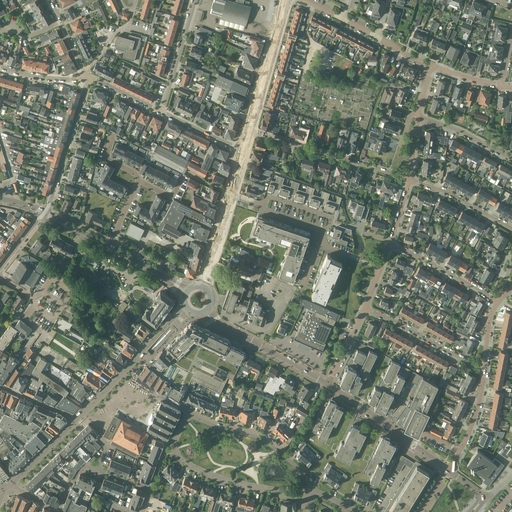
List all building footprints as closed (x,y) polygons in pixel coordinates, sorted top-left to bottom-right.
[(251,6),(249,6),(235,2),(227,0),(213,0),(210,13),(221,16),(220,18),(220,21),(219,24),(244,30),(244,28),(245,25),(246,25),(251,6)] [(373,6),(382,9),(384,2),(377,0),(375,0),(374,4),(370,2),(370,5),(373,6)] [(454,0),(453,4),(458,6),(457,9),(461,11),(464,3),(461,2),(462,0),(454,0)] [(34,13),(43,8),(41,6),(45,4),(44,1),(40,3),(31,8),(34,13)] [(474,16),(479,4),(473,2),(471,6),(466,4),(463,12),(468,15),(469,14),(474,16)] [(67,8),(64,10),(67,15),(74,12),(72,9),(78,6),(77,3),(71,7),(68,8),(67,8)] [(114,11),(115,11),(119,9),(119,8),(116,3),(111,5),(114,11)] [(259,19),(270,23),(275,7),(263,4),(259,19)] [(487,8),(479,4),(474,16),(481,18),(480,20),(485,22),(485,24),(488,25),(491,11),(486,9),(487,8)] [(395,9),(391,8),(389,15),(397,18),(399,11),(402,11),(403,8),(396,5),(395,9)] [(380,16),(382,9),(373,6),(370,18),(377,20),(378,16),(380,16)] [(38,17),(48,12),(49,11),(48,9),(44,11),(43,8),(34,13),(37,18),(35,18),(37,21),(39,20),(39,19),(38,17)] [(152,17),(147,16),(148,11),(142,9),(140,17),(143,18),(143,22),(150,24),(152,17)] [(41,22),(51,17),(48,12),(38,17),(39,19),(41,22)] [(74,12),(67,15),(69,20),(76,16),(79,14),(78,12),(75,14),(74,12)] [(394,30),(397,18),(389,15),(386,22),(388,23),(387,28),(394,30)] [(73,28),(81,24),(80,23),(87,20),(86,16),(71,23),(73,28)] [(51,17),(41,22),(43,25),(42,26),(42,25),(39,26),(41,28),(53,22),(51,17)] [(170,24),(177,26),(178,20),(169,18),(168,20),(171,21),(170,24)] [(318,27),(321,20),(317,18),(313,26),(315,27),(316,25),(318,27)] [(299,25),(300,22),(293,20),(291,24),(298,26),(304,28),(304,26),(301,25),(301,26),(299,25)] [(495,32),(505,35),(507,28),(505,28),(506,24),(496,22),(496,21),(493,20),(492,23),(494,23),(493,28),(496,28),(495,32)] [(81,24),(73,28),(75,33),(81,30),(83,33),(87,31),(86,28),(92,26),(90,21),(84,24),(84,25),(81,26),(81,24)] [(327,31),(330,25),(325,22),(321,30),(323,31),(324,30),(327,31)] [(472,25),(463,22),(460,29),(469,32),(472,25)] [(336,36),(339,29),(335,27),(331,35),(333,36),(333,35),(336,36)] [(450,38),(453,31),(454,28),(451,27),(450,29),(449,28),(446,37),(450,38)] [(417,41),(422,30),(417,28),(414,31),(411,39),(417,41)] [(336,36),(333,40),(336,41),(337,39),(339,40),(340,38),(343,32),(339,29),(336,36)] [(58,34),(56,30),(48,34),(47,33),(42,35),(43,39),(49,36),(50,38),(58,34)] [(422,30),(417,41),(423,44),(428,33),(422,30)] [(77,41),(84,38),(83,36),(85,35),(86,34),(85,32),(81,34),(75,37),(77,41)] [(504,41),(505,35),(495,32),(494,37),(491,36),(490,41),(499,43),(499,40),(504,41)] [(50,38),(44,41),(42,42),(43,44),(48,42),(49,44),(52,42),(60,38),(58,34),(50,38)] [(140,39),(141,38),(129,34),(128,39),(125,38),(126,37),(119,35),(118,39),(116,38),(115,43),(116,44),(116,45),(125,48),(122,58),(134,61),(138,48),(139,48),(141,42),(140,41),(140,39)] [(201,43),(204,36),(200,35),(196,34),(193,42),(201,45),(201,43)] [(349,42),(352,36),(348,34),(344,42),(346,43),(347,41),(349,42)] [(173,37),(166,35),(164,35),(163,37),(166,38),(164,42),(171,45),(173,37)] [(250,46),(260,51),(263,44),(260,43),(261,39),(250,36),(249,40),(252,41),(250,46)] [(435,49),(440,38),(437,37),(436,40),(433,39),(429,46),(435,49)] [(352,46),(351,49),(350,52),(352,53),(356,46),(358,47),(361,41),(356,38),(353,44),(352,46)] [(440,38),(435,49),(441,51),(445,44),(441,42),(443,39),(440,38)] [(59,53),(67,50),(63,40),(55,44),(59,53)] [(81,49),(87,46),(86,45),(89,43),(90,42),(89,41),(85,42),(79,45),(81,49)] [(502,44),(499,43),(490,41),(489,41),(488,44),(490,44),(489,47),(492,47),(491,51),(501,54),(503,47),(501,47),(502,44)] [(367,51),(370,45),(365,43),(361,51),(363,52),(364,50),(367,51)] [(456,60),(460,51),(461,52),(464,44),(462,43),(459,49),(450,45),(446,55),(456,60)] [(258,56),(260,51),(250,46),(248,45),(247,49),(244,48),(243,51),(250,54),(251,53),(258,56)] [(195,58),(199,59),(201,52),(202,51),(192,47),(189,55),(196,57),(195,58)] [(161,54),(168,56),(169,50),(163,48),(161,54)] [(284,48),(283,53),(290,55),(290,56),(292,57),(292,55),(290,55),(291,50),(284,48)] [(84,58),(91,54),(90,53),(93,51),(94,50),(93,49),(89,50),(83,53),(84,57),(84,58)] [(464,51),(460,61),(469,65),(469,63),(472,64),(472,63),(475,65),(480,55),(466,49),(465,52),(464,51)] [(250,54),(243,51),(242,50),(241,54),(244,55),(243,60),(246,61),(245,65),(254,68),(257,59),(251,57),(252,54),(250,54)] [(500,60),(501,54),(491,51),(490,56),(487,55),(487,58),(486,60),(495,62),(495,59),(500,60)] [(71,59),(68,52),(65,54),(64,52),(59,55),(57,56),(58,59),(62,58),(64,62),(71,59)] [(371,54),(369,53),(368,55),(368,62),(376,62),(376,56),(372,56),(372,52),(371,54)] [(16,58),(18,54),(15,53),(14,57),(10,56),(8,62),(14,64),(16,58)] [(386,55),(385,54),(383,58),(381,57),(380,60),(382,61),(381,63),(385,65),(383,70),(387,73),(391,65),(388,63),(389,62),(389,61),(391,57),(389,56),(388,55),(386,55)] [(28,69),(30,59),(24,58),(22,67),(28,69)] [(35,70),(37,61),(30,59),(28,69),(35,70)] [(287,63),(288,61),(281,59),(280,63),(287,65),(286,67),(295,70),(296,67),(291,66),(291,64),(287,63)] [(96,71),(95,73),(100,75),(107,62),(101,60),(99,65),(96,64),(93,70),(96,71)] [(495,62),(486,60),(484,60),(483,62),(486,63),(485,65),(488,66),(487,70),(497,73),(498,66),(494,65),(495,62)] [(41,71),(43,62),(37,61),(35,70),(41,71)] [(68,74),(74,71),(76,71),(76,69),(73,61),(64,65),(60,67),(57,67),(57,73),(60,73),(60,72),(63,72),(64,71),(66,74),(68,73),(68,74)] [(193,72),(201,74),(207,76),(208,75),(202,73),(203,71),(198,69),(199,65),(195,64),(188,61),(185,67),(194,70),(193,72)] [(43,62),(41,71),(48,72),(49,63),(43,62)] [(105,78),(109,70),(105,68),(108,63),(107,62),(100,75),(105,78)] [(405,66),(405,64),(402,63),(400,70),(403,71),(404,69),(407,70),(405,74),(409,75),(408,78),(411,80),(412,80),(413,77),(414,77),(414,76),(415,73),(416,70),(408,67),(405,66)] [(162,74),(164,67),(158,65),(155,72),(160,73),(162,74)] [(394,75),(398,68),(393,65),(392,66),(389,72),(389,73),(391,74),(394,75)] [(233,79),(249,86),(253,75),(237,69),(233,78),(233,79)] [(284,74),(285,71),(278,69),(277,73),(284,75),(283,78),(286,79),(287,78),(292,80),(292,78),(287,76),(288,75),(284,74)] [(109,70),(105,78),(110,80),(114,72),(109,70)] [(182,78),(188,80),(190,81),(192,73),(186,71),(185,73),(183,73),(182,78)] [(233,79),(233,78),(220,72),(216,80),(212,77),(211,78),(209,83),(228,91),(229,88),(233,79)] [(117,86),(120,79),(115,76),(112,84),(117,86)] [(190,81),(188,80),(182,78),(180,84),(184,86),(184,87),(188,89),(190,81)] [(282,81),(282,80),(275,78),(274,82),(281,85),(280,88),(284,89),(284,88),(289,89),(290,87),(285,86),(285,84),(282,83),(282,81)] [(122,89),(125,81),(120,79),(117,86),(122,89)] [(246,96),(249,86),(233,79),(229,88),(246,96)] [(15,89),(17,82),(11,80),(9,87),(15,89)] [(437,86),(443,89),(445,83),(439,80),(439,81),(438,80),(437,84),(438,84),(437,86)] [(126,91),(130,83),(125,81),(122,89),(126,91)] [(17,82),(15,89),(14,92),(17,93),(18,90),(21,91),(23,84),(17,82)] [(131,93),(135,86),(130,83),(126,91),(131,93)] [(29,94),(30,92),(37,93),(38,86),(31,85),(30,88),(27,87),(26,94),(29,94)] [(37,93),(44,94),(43,98),(46,98),(48,90),(44,90),(45,87),(38,86),(37,93)] [(69,96),(78,99),(80,93),(71,90),(71,92),(69,91),(70,88),(63,86),(61,93),(69,96)] [(136,96),(139,88),(135,86),(131,93),(136,96)] [(435,92),(438,94),(441,95),(443,89),(437,86),(435,92)] [(461,94),(463,88),(455,86),(453,91),(452,96),(456,97),(457,92),(461,94)] [(397,92),(389,89),(386,88),(385,87),(379,103),(392,107),(395,97),(396,98),(397,95),(398,92),(397,92)] [(140,98),(144,90),(139,88),(136,96),(140,98)] [(279,90),(272,88),(271,93),(278,95),(286,98),(286,97),(282,96),(283,94),(279,93),(279,90)] [(93,93),(107,98),(109,94),(95,89),(94,90),(93,93)] [(397,95),(406,98),(408,92),(400,89),(398,92),(397,95)] [(145,100),(149,93),(144,90),(140,98),(145,100)] [(471,106),(473,99),(472,99),(474,92),(468,90),(465,98),(469,99),(467,104),(471,106)] [(488,105),(490,94),(481,91),(478,102),(488,105)] [(93,93),(91,100),(104,104),(105,104),(107,100),(109,101),(110,99),(107,98),(93,93)] [(149,93),(145,100),(150,103),(153,95),(149,93)] [(227,95),(224,101),(227,103),(226,106),(239,112),(245,98),(232,93),(230,96),(227,95)] [(403,104),(406,98),(397,95),(396,98),(395,101),(403,104)] [(508,111),(509,101),(506,100),(506,96),(498,95),(498,105),(504,106),(503,111),(508,111)] [(69,96),(67,101),(77,104),(78,99),(69,96)] [(180,111),(185,100),(184,103),(181,102),(182,99),(178,96),(175,103),(177,104),(175,109),(180,111)] [(270,98),(267,106),(275,108),(277,109),(278,107),(275,106),(277,100),(276,100),(270,98)] [(433,99),(432,102),(433,102),(432,105),(438,107),(442,108),(443,105),(439,104),(440,101),(436,99),(434,99),(433,99)] [(115,101),(112,106),(115,108),(117,109),(113,117),(115,118),(119,110),(123,102),(119,100),(117,102),(115,101)] [(185,113),(189,106),(186,104),(187,101),(185,100),(180,111),(185,113)] [(75,109),(77,104),(67,101),(66,104),(65,103),(64,106),(68,107),(75,109)] [(119,110),(115,118),(118,119),(120,115),(122,116),(124,112),(128,104),(123,102),(119,110)] [(189,106),(185,113),(190,116),(192,111),(195,113),(198,106),(193,104),(190,103),(189,106)] [(202,103),(196,115),(199,116),(197,120),(203,122),(207,113),(202,111),(205,105),(202,103)] [(108,117),(112,107),(107,105),(103,116),(108,117)] [(130,116),(134,108),(129,105),(125,113),(124,116),(129,119),(130,116)] [(436,113),(438,107),(432,105),(430,111),(436,113)] [(134,108),(130,116),(133,117),(126,130),(129,131),(135,118),(139,110),(134,108)] [(398,120),(401,112),(392,109),(389,108),(388,111),(391,112),(389,116),(398,120)] [(207,113),(203,122),(208,125),(210,121),(213,122),(218,111),(215,110),(212,115),(207,113)] [(57,112),(56,115),(63,117),(65,118),(72,120),(74,115),(64,112),(61,111),(60,113),(57,112)] [(264,118),(273,121),(274,116),(278,117),(279,115),(286,117),(287,114),(276,111),(275,115),(274,115),(275,114),(266,111),(264,118)] [(137,120),(135,124),(137,125),(135,129),(138,131),(142,122),(146,114),(141,112),(137,120)] [(99,124),(100,119),(97,118),(98,117),(88,113),(86,120),(96,123),(99,124)] [(374,116),(378,117),(377,118),(382,120),(381,122),(384,123),(385,121),(388,122),(389,118),(379,114),(375,113),(374,116)] [(135,137),(134,139),(136,140),(137,138),(138,138),(145,123),(147,124),(151,117),(146,114),(142,122),(138,131),(135,137)] [(296,138),(299,129),(295,127),(297,124),(294,123),(296,118),(294,118),(295,115),(291,114),(289,118),(291,118),(289,126),(291,126),(288,135),(296,138)] [(486,122),(488,117),(476,114),(474,119),(486,122)] [(228,115),(226,121),(230,122),(237,124),(239,118),(231,116),(228,115)] [(57,118),(56,121),(60,122),(61,122),(64,123),(70,125),(72,120),(65,118),(63,117),(62,120),(57,118)] [(154,127),(158,119),(153,117),(147,130),(149,131),(152,126),(154,127)] [(271,125),(273,121),(264,118),(261,128),(270,130),(272,131),(271,133),(277,135),(279,128),(271,125)] [(158,119),(154,127),(155,127),(153,130),(155,131),(154,133),(157,135),(159,130),(163,122),(158,119)] [(168,132),(173,123),(168,121),(165,128),(166,129),(164,135),(166,136),(168,132)] [(56,124),(56,126),(59,128),(62,128),(69,130),(69,129),(70,125),(64,123),(61,122),(60,122),(59,125),(56,124)] [(235,130),(237,124),(230,122),(228,128),(235,130)] [(173,134),(177,126),(173,123),(168,132),(173,134)] [(395,126),(384,123),(383,127),(382,128),(381,127),(380,130),(375,128),(374,131),(384,135),(386,130),(394,132),(395,126)] [(330,144),(332,135),(325,133),(324,132),(326,125),(322,124),(318,136),(324,138),(323,141),(330,144)] [(84,125),(82,131),(89,133),(89,134),(90,134),(94,135),(95,131),(97,131),(97,130),(98,130),(99,131),(101,132),(102,131),(105,132),(106,130),(102,128),(99,127),(98,127),(98,129),(92,127),(84,125)] [(219,135),(221,130),(216,128),(217,127),(214,125),(211,131),(219,135)] [(173,134),(172,135),(177,137),(178,135),(182,128),(177,126),(173,134)] [(302,130),(299,129),(296,138),(303,140),(306,132),(308,132),(310,127),(305,126),(305,128),(303,128),(302,130)] [(118,127),(115,134),(120,137),(124,129),(118,127)] [(59,130),(58,133),(60,134),(67,136),(69,130),(62,128),(59,128),(59,130)] [(182,141),(187,131),(182,128),(178,135),(179,135),(178,137),(181,139),(180,140),(182,141)] [(232,139),(235,132),(228,129),(226,132),(224,132),(222,136),(232,139)] [(348,145),(352,131),(347,130),(344,139),(339,137),(336,146),(344,148),(345,144),(348,145)] [(50,131),(48,136),(55,138),(59,139),(65,141),(67,136),(60,134),(58,133),(53,132),(50,131)] [(188,140),(192,133),(187,131),(182,141),(187,143),(188,140)] [(426,131),(425,138),(433,139),(440,140),(439,143),(443,144),(443,137),(440,136),(440,137),(434,136),(434,132),(433,132),(430,132),(426,131)] [(80,136),(80,138),(83,139),(83,140),(87,141),(87,142),(90,143),(91,140),(93,136),(89,135),(81,133),(81,134),(80,136)] [(54,144),(55,138),(43,134),(41,140),(44,141),(54,144)] [(196,135),(193,142),(199,145),(200,142),(199,142),(201,137),(196,135)] [(209,141),(201,137),(199,142),(200,142),(199,145),(206,148),(209,141)] [(55,138),(54,144),(57,145),(64,147),(65,141),(59,139),(55,138)] [(384,154),(386,149),(384,149),(386,142),(377,139),(374,147),(375,148),(374,151),(382,154),(382,153),(384,154)] [(270,147),(271,143),(266,142),(258,140),(255,147),(264,150),(265,145),(270,147)] [(455,149),(458,142),(453,140),(449,146),(455,149)] [(44,141),(43,143),(49,145),(48,148),(55,150),(62,152),(64,147),(57,145),(54,144),(44,141)] [(97,153),(99,148),(82,142),(80,148),(97,153)] [(114,147),(112,152),(116,155),(121,146),(122,145),(117,142),(116,144),(115,144),(114,147)] [(356,152),(358,144),(355,143),(352,142),(349,150),(356,152)] [(460,152),(464,145),(458,142),(455,149),(460,152)] [(15,152),(18,144),(14,143),(13,146),(8,144),(7,148),(15,152)] [(184,158),(180,156),(157,144),(152,152),(151,154),(150,156),(184,174),(187,167),(204,176),(207,170),(201,167),(191,162),(184,158)] [(203,163),(201,167),(207,170),(209,165),(210,162),(211,159),(213,155),(214,154),(216,151),(218,147),(211,144),(208,151),(207,151),(203,163)] [(434,146),(432,146),(424,145),(423,157),(440,159),(440,154),(433,153),(434,146)] [(466,155),(469,148),(464,145),(460,152),(466,155)] [(121,146),(116,155),(121,157),(126,149),(126,148),(121,146)] [(62,152),(55,150),(48,148),(47,151),(50,152),(50,154),(60,158),(62,152)] [(466,155),(465,158),(466,158),(467,159),(468,156),(471,158),(475,151),(469,148),(466,155)] [(88,156),(89,153),(85,152),(77,149),(75,155),(83,157),(84,155),(88,156)] [(126,149),(121,157),(126,159),(130,151),(126,149)] [(214,154),(213,155),(225,160),(228,152),(220,149),(219,152),(216,151),(214,154)] [(130,151),(126,159),(130,161),(135,153),(130,151)] [(264,152),(264,154),(254,151),(252,160),(256,161),(256,162),(261,164),(263,156),(278,160),(279,158),(279,156),(264,152)] [(475,151),(471,158),(478,161),(481,154),(475,151)] [(60,158),(50,154),(44,152),(43,155),(49,157),(48,159),(59,163),(60,158)] [(135,153),(130,161),(135,164),(139,156),(135,153)] [(139,156),(135,164),(140,166),(140,165),(142,162),(144,158),(139,156)] [(72,162),(84,166),(85,166),(86,163),(81,162),(82,159),(74,157),(72,162)] [(193,157),(191,162),(201,167),(203,163),(199,161),(200,160),(198,159),(193,157)] [(488,165),(491,160),(486,157),(483,163),(485,164),(484,167),(485,167),(483,171),(484,171),(482,175),(478,173),(477,174),(482,177),(485,172),(488,165)] [(300,166),(311,169),(310,171),(309,171),(308,173),(309,174),(308,180),(311,181),(315,165),(313,165),(314,161),(303,158),(300,166)] [(434,162),(444,163),(445,160),(430,158),(430,161),(423,160),(422,167),(431,168),(432,164),(433,164),(434,162)] [(57,168),(59,163),(48,159),(46,165),(57,168)] [(213,163),(214,161),(211,159),(210,162),(209,165),(218,169),(218,171),(227,176),(229,171),(220,167),(220,166),(213,163)] [(488,165),(485,172),(487,173),(488,169),(489,169),(490,167),(492,168),(493,168),(495,166),(496,163),(491,160),(488,165)] [(220,166),(220,167),(229,171),(231,165),(222,161),(221,163),(220,166)] [(326,173),(327,173),(328,172),(330,164),(319,161),(317,169),(324,171),(322,176),(325,177),(326,173)] [(142,166),(139,171),(144,174),(145,173),(149,165),(144,162),(144,163),(142,162),(140,165),(142,166)] [(106,163),(103,168),(112,172),(114,167),(106,163)] [(55,173),(57,168),(46,165),(45,170),(55,173)] [(149,165),(145,173),(148,175),(153,167),(149,165)] [(501,165),(497,173),(500,175),(497,179),(499,180),(501,177),(503,174),(506,168),(501,165)] [(339,183),(341,177),(344,168),(340,167),(337,166),(336,166),(335,170),(334,175),(337,176),(336,182),(339,183)] [(71,167),(69,172),(78,175),(81,176),(83,177),(83,174),(82,173),(78,172),(79,170),(71,167)] [(101,167),(99,171),(101,172),(109,176),(109,177),(112,172),(103,168),(101,167)] [(153,167),(148,175),(152,178),(153,177),(157,169),(153,167)] [(422,167),(422,174),(426,175),(426,176),(434,177),(434,173),(433,173),(433,172),(431,172),(431,168),(422,167)] [(350,170),(346,169),(344,168),(341,177),(339,183),(342,184),(344,178),(347,179),(350,170)] [(501,177),(504,179),(503,182),(502,183),(504,184),(505,183),(511,171),(506,168),(503,174),(501,177)] [(38,169),(37,171),(48,174),(47,177),(54,179),(55,173),(45,170),(44,171),(38,169)] [(157,169),(153,177),(157,179),(161,171),(157,169)] [(251,171),(249,178),(261,182),(263,176),(269,178),(271,173),(272,173),(273,171),(272,170),(265,169),(264,173),(257,172),(257,173),(251,171)] [(161,171),(157,179),(161,181),(165,173),(161,171)] [(69,172),(67,178),(70,178),(69,181),(75,183),(76,180),(77,178),(80,179),(81,176),(78,175),(69,172)] [(99,177),(95,178),(97,182),(108,178),(109,176),(101,172),(99,177)] [(357,172),(355,178),(352,177),(349,185),(356,187),(357,184),(364,186),(365,179),(363,179),(364,174),(360,173),(357,172)] [(165,173),(161,181),(164,183),(168,176),(169,175),(165,173)] [(449,183),(452,177),(447,173),(443,179),(449,183)] [(54,179),(47,177),(37,174),(36,177),(46,180),(45,183),(52,185),(54,179)] [(221,186),(224,178),(215,175),(212,182),(221,186)] [(164,183),(164,184),(168,186),(173,178),(168,176),(164,183)] [(271,181),(268,190),(273,191),(273,188),(276,189),(281,177),(277,176),(275,182),(271,181)] [(173,178),(168,186),(172,188),(177,179),(173,177),(173,178)] [(281,177),(276,189),(279,190),(278,193),(283,195),(286,186),(282,184),(284,178),(281,177)] [(455,186),(458,180),(452,177),(449,183),(455,186)] [(108,178),(97,182),(98,186),(102,184),(106,186),(109,179),(108,178)] [(106,186),(105,188),(110,190),(110,189),(114,181),(110,179),(109,179),(106,186)] [(194,180),(190,186),(197,190),(197,189),(200,184),(194,180)] [(386,196),(387,191),(390,182),(387,181),(384,180),(383,180),(382,184),(378,183),(376,188),(380,189),(384,190),(384,192),(383,195),(382,199),(384,200),(386,196)] [(460,189),(463,183),(458,180),(455,186),(460,189)] [(114,181),(110,189),(115,192),(119,184),(114,181)] [(247,186),(245,192),(257,196),(259,190),(262,191),(264,186),(252,181),(251,185),(251,187),(247,186)] [(286,186),(283,195),(288,196),(289,194),(291,195),(296,182),(293,181),(290,187),(286,186)] [(469,186),(466,192),(471,195),(474,189),(478,182),(476,181),(472,188),(469,186)] [(296,182),(291,195),(294,195),(293,198),(298,200),(301,191),(297,190),(299,183),(296,182)] [(385,198),(384,200),(388,201),(390,194),(393,195),(394,193),(396,184),(393,183),(390,182),(387,191),(386,196),(385,198)] [(466,192),(469,186),(463,183),(460,189),(466,192)] [(119,184),(115,192),(119,194),(123,186),(119,184)] [(148,198),(153,189),(140,184),(136,193),(148,198)] [(369,185),(367,191),(373,193),(375,186),(369,185)] [(75,195),(77,189),(74,188),(65,186),(63,191),(75,195)] [(119,194),(124,197),(124,196),(125,196),(126,194),(126,193),(128,188),(124,186),(123,186),(119,194)] [(301,191),(298,200),(303,202),(304,199),(307,200),(311,187),(308,186),(306,192),(301,191)] [(50,190),(44,187),(42,187),(41,190),(43,190),(42,194),(49,196),(50,190)] [(311,187),(307,200),(309,201),(309,203),(313,205),(317,196),(312,195),(315,188),(311,187)] [(209,188),(207,193),(208,194),(210,194),(216,197),(218,191),(212,189),(209,188)] [(482,198),(485,192),(480,189),(476,195),(482,198)] [(317,196),(313,205),(318,207),(319,204),(322,205),(326,192),(323,191),(321,198),(317,196)] [(205,192),(203,197),(208,199),(215,201),(216,197),(210,194),(208,194),(207,193),(205,192)] [(326,192),(322,205),(325,206),(324,209),(328,210),(332,201),(327,200),(330,193),(326,192)] [(487,201),(491,195),(485,192),(482,198),(487,201)] [(423,202),(425,195),(418,193),(417,196),(413,195),(411,201),(415,202),(415,200),(419,201),(417,208),(414,207),(413,209),(419,212),(422,202),(423,202)] [(157,195),(154,200),(163,204),(165,199),(157,195)] [(425,195),(423,202),(430,205),(432,197),(425,195)] [(491,195),(487,201),(493,204),(496,198),(491,195)] [(332,201),(328,210),(333,212),(334,209),(337,210),(341,197),(338,196),(336,203),(332,201)] [(195,197),(190,208),(194,209),(203,214),(205,209),(215,214),(217,206),(208,202),(195,197)] [(74,204),(71,203),(72,202),(65,199),(61,208),(67,211),(70,205),(73,206),(72,207),(77,209),(80,202),(76,200),(74,204)] [(169,208),(169,209),(171,210),(183,216),(185,213),(190,216),(194,209),(190,208),(179,202),(176,200),(175,200),(174,199),(172,202),(169,208)] [(163,204),(154,200),(152,204),(160,209),(163,204)] [(351,200),(349,206),(352,207),(352,208),(353,208),(354,208),(356,209),(353,217),(365,220),(369,208),(364,207),(364,205),(351,200)] [(442,209),(445,203),(440,200),(436,206),(442,209)] [(451,206),(445,203),(442,209),(448,212),(451,206)] [(501,212),(505,206),(499,203),(495,209),(501,212)] [(135,209),(133,212),(134,212),(134,213),(138,215),(139,215),(143,207),(138,204),(136,209),(135,209)] [(152,204),(150,209),(157,213),(158,213),(160,209),(152,204)] [(451,206),(448,212),(454,215),(457,209),(451,206)] [(507,216),(510,209),(505,206),(501,212),(507,216)] [(147,209),(143,207),(139,215),(143,218),(143,217),(147,210),(147,209)] [(150,209),(149,211),(153,222),(156,221),(155,217),(157,213),(150,209)] [(169,209),(162,221),(165,223),(166,221),(177,227),(183,216),(171,210),(169,209)] [(213,219),(203,214),(194,209),(190,216),(202,221),(209,225),(212,225),(213,219)] [(214,219),(215,214),(205,209),(203,214),(213,219),(214,219)] [(103,227),(105,221),(96,217),(98,214),(89,210),(85,219),(94,223),(103,227)] [(147,210),(143,217),(147,219),(149,223),(153,222),(149,211),(147,210)] [(410,218),(416,220),(419,221),(421,215),(412,212),(410,218)] [(464,222),(468,215),(462,212),(458,219),(464,222)] [(25,228),(18,222),(16,221),(18,219),(11,213),(7,218),(9,220),(14,224),(15,225),(23,231),(25,228)] [(469,225),(473,218),(468,215),(464,222),(469,225)] [(258,216),(252,232),(289,245),(279,276),(293,281),(294,281),(306,244),(309,235),(309,234),(258,216)] [(377,229),(379,222),(373,221),(374,218),(371,217),(370,221),(372,222),(370,227),(377,229)] [(18,222),(25,228),(28,225),(27,224),(30,221),(26,218),(23,221),(20,219),(18,222)] [(410,218),(409,224),(415,225),(422,228),(426,229),(427,227),(419,224),(420,221),(419,221),(416,220),(410,218)] [(475,228),(478,221),(473,218),(469,225),(475,228)] [(165,223),(162,229),(179,238),(182,232),(177,229),(178,227),(177,227),(166,221),(165,223)] [(478,221),(475,228),(481,231),(484,224),(478,221)] [(193,222),(191,229),(192,229),(196,231),(197,231),(207,235),(208,233),(209,230),(208,229),(201,227),(201,225),(193,222)] [(379,222),(377,229),(383,231),(385,224),(379,222)] [(138,240),(144,229),(130,223),(125,233),(138,240)] [(20,235),(23,231),(15,225),(13,227),(15,229),(14,231),(20,235)] [(334,228),(333,232),(343,235),(344,231),(350,233),(351,230),(339,226),(338,229),(334,228)] [(487,226),(484,232),(489,235),(492,228),(487,226)] [(20,235),(14,231),(11,228),(7,233),(8,234),(16,240),(20,235)] [(205,240),(207,235),(197,231),(195,236),(205,240)] [(497,233),(494,238),(505,244),(508,239),(505,237),(506,236),(496,231),(495,232),(497,233)] [(333,232),(332,236),(335,237),(334,241),(346,245),(348,242),(341,239),(343,235),(333,232)] [(13,244),(16,240),(8,234),(7,236),(9,237),(7,240),(13,244)] [(63,241),(64,240),(54,235),(51,241),(48,239),(45,240),(43,243),(38,239),(36,242),(31,248),(38,254),(46,245),(49,244),(59,249),(58,250),(69,255),(68,256),(71,258),(73,254),(70,253),(73,246),(70,245),(63,241)] [(405,235),(403,241),(411,243),(412,240),(416,241),(416,238),(414,237),(413,237),(405,235)] [(13,244),(7,240),(4,238),(1,242),(9,249),(13,244)] [(502,249),(505,244),(494,238),(491,243),(484,240),(480,238),(479,241),(483,243),(492,248),(493,249),(496,245),(495,247),(499,249),(499,247),(502,249)] [(479,250),(483,243),(479,241),(475,248),(479,250)] [(0,248),(6,253),(9,249),(1,242),(0,243),(0,244),(2,246),(0,248)] [(201,256),(204,246),(191,242),(189,247),(194,248),(193,253),(201,256)] [(432,253),(436,246),(430,243),(426,250),(432,253)] [(437,256),(441,249),(436,246),(432,253),(437,256)] [(441,249),(437,256),(443,259),(447,253),(444,251),(446,248),(443,246),(441,249)] [(232,257),(228,267),(250,277),(254,268),(253,268),(254,265),(266,269),(269,262),(260,258),(259,260),(258,259),(257,259),(248,255),(248,253),(241,249),(239,254),(238,256),(240,257),(239,260),(232,257)] [(453,251),(447,262),(452,265),(456,258),(458,254),(453,251)] [(487,252),(486,254),(498,261),(501,256),(492,251),(491,254),(487,252)] [(327,254),(325,258),(323,263),(312,288),(314,289),(311,296),(325,302),(341,264),(329,258),(330,256),(327,254)] [(486,254),(485,256),(487,257),(485,261),(495,266),(497,263),(496,263),(498,261),(486,254)] [(199,270),(202,258),(192,255),(189,267),(199,270)] [(45,265),(33,258),(32,261),(31,261),(31,260),(28,258),(25,264),(20,262),(12,276),(24,283),(25,283),(32,287),(45,265)] [(458,268),(462,261),(456,258),(452,265),(458,268)] [(397,259),(395,264),(400,267),(399,270),(401,270),(405,272),(410,274),(412,275),(414,271),(411,270),(412,268),(403,265),(404,261),(397,259)] [(465,270),(467,271),(469,266),(467,265),(467,264),(462,261),(458,268),(464,271),(465,270)] [(184,264),(183,267),(187,269),(185,275),(194,277),(196,270),(187,268),(187,267),(188,265),(184,264)] [(419,268),(415,274),(421,278),(425,271),(419,268)] [(486,269),(483,274),(484,274),(491,279),(494,273),(492,273),(493,271),(489,269),(488,270),(487,269),(486,269)] [(396,279),(403,281),(404,279),(398,276),(399,273),(393,270),(390,276),(396,279)] [(425,271),(421,278),(427,281),(430,274),(425,271)] [(479,272),(477,276),(480,277),(479,279),(478,280),(486,284),(486,283),(487,283),(488,284),(491,279),(484,274),(483,274),(480,272),(479,272)] [(427,281),(425,283),(429,286),(429,287),(430,288),(432,284),(436,277),(430,274),(427,281)] [(402,284),(403,281),(396,279),(390,276),(388,282),(394,284),(395,281),(402,284)] [(432,284),(430,288),(431,288),(432,287),(433,288),(436,289),(438,287),(442,280),(436,277),(432,284)] [(151,294),(157,284),(146,278),(141,288),(151,294)] [(222,307),(226,308),(225,309),(226,309),(226,308),(226,309),(227,309),(231,310),(231,311),(231,310),(231,311),(232,311),(233,311),(234,311),(235,311),(236,311),(237,311),(238,311),(239,311),(240,311),(239,314),(243,315),(242,317),(247,319),(247,320),(248,321),(249,321),(250,321),(250,320),(255,322),(256,320),(260,321),(259,323),(264,325),(266,318),(262,317),(264,311),(264,310),(260,309),(261,305),(258,303),(257,303),(258,301),(253,299),(249,298),(249,300),(244,299),(244,300),(240,299),(245,286),(231,281),(230,284),(229,283),(228,284),(228,285),(228,286),(228,287),(228,288),(228,289),(228,290),(228,291),(228,292),(226,297),(222,307)] [(447,292),(451,285),(445,282),(441,289),(447,292)] [(453,296),(456,289),(451,285),(447,292),(453,296)] [(386,287),(384,293),(390,295),(391,292),(394,294),(397,295),(398,292),(403,294),(404,291),(401,290),(397,288),(395,291),(392,290),(391,289),(386,287)] [(458,299),(462,292),(456,289),(453,296),(458,299)] [(156,326),(174,301),(160,291),(156,296),(158,297),(156,300),(159,302),(156,306),(153,304),(152,306),(154,307),(151,312),(149,310),(147,312),(146,311),(143,315),(137,310),(135,309),(130,314),(133,316),(139,321),(142,316),(156,326)] [(6,303),(11,296),(7,292),(2,299),(6,303)] [(462,292),(458,299),(464,302),(466,303),(467,302),(470,296),(468,295),(462,292)] [(19,314),(23,309),(20,307),(25,300),(17,295),(11,305),(17,309),(15,312),(19,314)] [(470,296),(467,302),(470,304),(470,303),(474,305),(476,307),(482,310),(485,304),(479,301),(479,302),(478,301),(476,304),(471,301),(473,298),(470,296)] [(307,308),(294,339),(299,341),(302,342),(301,344),(307,347),(308,345),(312,347),(316,348),(322,351),(335,320),(336,319),(336,318),(337,316),(338,314),(335,312),(306,300),(303,298),(300,304),(303,306),(304,306),(307,308)] [(381,299),(379,305),(386,308),(390,309),(392,303),(390,302),(389,302),(381,299)] [(391,299),(390,302),(392,303),(395,304),(394,306),(398,308),(400,303),(397,302),(391,299)] [(474,305),(470,313),(476,316),(477,314),(479,315),(482,310),(476,307),(474,305)] [(404,316),(408,310),(402,307),(399,313),(404,316)] [(410,319),(413,313),(408,310),(404,316),(410,319)] [(413,313),(410,319),(415,322),(420,313),(418,312),(416,315),(413,313)] [(420,313),(415,322),(420,325),(423,319),(421,317),(422,315),(422,314),(420,313)] [(468,320),(466,323),(471,325),(477,328),(479,322),(474,320),(475,317),(470,315),(468,320)] [(24,339),(27,335),(32,329),(20,320),(15,326),(21,331),(19,335),(24,339)] [(289,331),(292,324),(285,320),(283,324),(280,323),(277,331),(284,334),(286,329),(289,331)] [(429,330),(433,324),(427,321),(424,327),(429,330)] [(367,328),(374,331),(377,325),(372,322),(372,324),(370,322),(367,328)] [(381,334),(386,323),(383,322),(378,333),(381,334)] [(466,323),(463,331),(463,332),(467,334),(468,331),(474,334),(477,328),(471,325),(466,323)] [(0,348),(4,352),(19,331),(10,324),(0,337),(0,348)] [(135,328),(132,332),(134,333),(139,337),(144,341),(151,332),(146,328),(141,324),(140,326),(138,325),(137,327),(135,328)] [(435,333),(438,327),(433,324),(429,330),(435,333)] [(132,332),(121,325),(118,331),(114,328),(112,331),(129,341),(134,333),(132,332)] [(155,358),(138,375),(177,402),(179,404),(180,404),(189,386),(191,386),(193,388),(195,383),(220,395),(228,378),(232,380),(245,355),(244,355),(227,347),(229,343),(203,330),(203,332),(190,325),(188,328),(187,327),(175,339),(176,339),(169,347),(168,346),(155,358)] [(75,326),(72,332),(82,338),(84,333),(85,332),(75,326)] [(440,336),(443,330),(438,327),(435,333),(440,336)] [(371,338),(374,331),(367,328),(364,333),(367,335),(366,336),(371,338)] [(388,337),(391,331),(386,328),(383,334),(388,337)] [(445,339),(448,333),(443,330),(440,336),(445,339)] [(394,340),(397,334),(391,331),(388,337),(394,340)] [(448,333),(445,339),(450,342),(454,336),(451,335),(452,332),(450,331),(448,333)] [(399,343),(402,337),(397,334),(394,340),(399,343)] [(404,346),(407,340),(402,337),(399,343),(404,346)] [(463,343),(472,347),(474,342),(469,339),(467,342),(464,341),(463,343)] [(404,346),(403,348),(405,350),(407,347),(410,349),(413,342),(407,340),(404,346)] [(458,340),(457,343),(463,346),(461,349),(464,350),(462,353),(466,355),(467,351),(469,353),(469,352),(471,353),(472,350),(471,349),(472,347),(463,343),(458,340)] [(127,343),(125,341),(123,345),(125,346),(124,348),(117,343),(115,346),(122,351),(131,356),(136,348),(127,342),(127,343)] [(413,351),(412,353),(415,355),(417,356),(419,354),(422,348),(417,345),(413,351)] [(53,357),(55,353),(45,346),(42,350),(53,357)] [(108,349),(106,353),(116,359),(124,364),(129,356),(120,351),(117,349),(116,350),(110,346),(108,349)] [(36,352),(29,347),(11,373),(4,384),(11,387),(19,376),(30,361),(36,352)] [(424,356),(427,351),(422,348),(419,354),(424,356)] [(350,361),(340,382),(351,388),(350,389),(356,392),(362,380),(362,379),(359,378),(360,375),(365,378),(376,354),(369,350),(367,354),(366,354),(357,350),(352,361),(350,361)] [(427,358),(423,366),(425,367),(426,365),(428,362),(429,359),(432,354),(427,351),(424,356),(427,358)] [(434,362),(438,356),(432,354),(429,359),(434,362)] [(85,355),(84,357),(86,359),(94,363),(95,361),(88,357),(85,355)] [(5,365),(0,372),(0,382),(4,384),(11,373),(19,362),(16,359),(11,356),(5,365)] [(438,364),(433,373),(435,374),(436,371),(438,368),(440,365),(443,359),(438,356),(434,362),(438,364)] [(105,367),(115,373),(118,369),(120,369),(121,368),(121,366),(110,359),(107,357),(103,362),(107,364),(106,365),(101,361),(99,363),(102,365),(105,367)] [(33,396),(43,380),(46,375),(47,375),(40,371),(46,362),(41,358),(32,372),(40,377),(38,380),(31,377),(23,392),(33,396)] [(107,381),(110,377),(98,369),(82,359),(79,363),(99,376),(107,381)] [(246,362),(242,369),(243,370),(249,373),(251,369),(254,362),(248,359),(246,362)] [(440,365),(438,368),(440,369),(442,367),(445,368),(448,362),(443,359),(440,365)] [(75,368),(77,364),(70,360),(68,364),(75,368)] [(237,370),(236,373),(240,375),(243,370),(242,369),(246,362),(243,360),(238,370),(237,370)] [(30,376),(32,372),(36,366),(30,361),(19,376),(11,387),(22,391),(28,380),(30,376)] [(375,386),(368,400),(377,405),(376,408),(384,412),(394,392),(391,391),(392,388),(398,391),(405,377),(406,378),(410,370),(391,361),(379,386),(378,388),(375,386)] [(257,372),(260,365),(254,362),(251,369),(257,372)] [(65,384),(71,376),(63,371),(53,365),(51,369),(61,376),(59,378),(63,381),(62,381),(64,382),(63,383),(65,384)] [(100,367),(98,369),(110,377),(113,373),(114,373),(115,373),(105,367),(102,365),(101,367),(100,367)] [(275,382),(277,378),(274,376),(277,371),(270,367),(266,374),(270,376),(269,378),(269,379),(275,382)] [(407,427),(406,429),(417,435),(427,414),(425,413),(437,386),(412,371),(398,401),(411,407),(403,425),(407,427)] [(96,384),(100,380),(88,372),(84,378),(83,377),(80,381),(92,389),(96,392),(101,387),(96,384)] [(43,380),(33,396),(42,401),(47,393),(47,392),(52,386),(65,395),(68,391),(58,385),(61,381),(50,374),(49,375),(48,374),(47,376),(46,375),(43,380)] [(465,379),(472,383),(475,378),(468,374),(465,379)] [(71,376),(65,384),(72,389),(70,393),(70,394),(72,395),(74,395),(76,391),(78,392),(79,391),(85,396),(91,389),(83,384),(71,376)] [(294,382),(290,379),(290,378),(287,376),(285,380),(283,379),(283,378),(279,376),(275,384),(274,385),(278,387),(281,383),(285,386),(286,385),(288,386),(287,389),(293,392),(296,387),(293,385),(294,382)] [(462,378),(459,383),(469,389),(472,383),(465,379),(462,378)] [(138,392),(140,390),(130,381),(129,383),(138,392)] [(275,384),(269,381),(264,390),(270,392),(272,389),(274,385),(275,384)] [(459,383),(458,386),(461,387),(459,390),(467,394),(469,389),(459,383)] [(47,393),(42,401),(54,406),(61,398),(64,394),(52,386),(47,392),(47,393)] [(304,403),(312,391),(303,386),(298,395),(303,399),(301,401),(304,403)] [(458,398),(460,395),(447,389),(444,393),(452,397),(453,396),(458,398)] [(1,413),(5,403),(7,404),(6,404),(7,404),(11,393),(6,391),(3,390),(0,398),(0,404),(1,405),(0,408),(0,415),(2,417),(3,414),(1,413)] [(76,391),(74,395),(81,400),(85,396),(79,391),(78,392),(76,391)] [(189,392),(186,400),(214,412),(217,405),(213,403),(214,400),(195,391),(194,394),(189,392)] [(505,398),(502,397),(502,393),(495,392),(494,398),(501,399),(505,400),(505,398)] [(7,404),(6,404),(4,413),(9,416),(10,415),(12,409),(18,396),(11,393),(7,404)] [(66,394),(65,396),(55,406),(67,410),(72,412),(76,411),(78,409),(79,408),(81,406),(81,405),(66,394)] [(15,409),(14,410),(12,409),(10,415),(17,418),(20,411),(21,409),(22,409),(26,401),(20,398),(15,409)] [(221,403),(219,413),(219,414),(223,415),(223,414),(226,415),(229,402),(230,399),(226,398),(225,404),(221,403)] [(229,402),(226,415),(229,416),(229,417),(233,418),(233,417),(234,417),(235,410),(232,409),(234,400),(230,399),(229,402)] [(320,411),(307,439),(366,468),(364,472),(371,476),(370,478),(377,482),(380,475),(386,478),(401,445),(394,440),(392,444),(389,443),(390,441),(388,440),(389,438),(382,434),(380,439),(358,429),(359,427),(352,424),(351,426),(339,417),(343,408),(335,405),(336,403),(329,399),(323,412),(320,411)] [(457,405),(465,408),(468,403),(460,399),(457,405)] [(26,417),(33,403),(26,400),(26,401),(22,409),(21,412),(24,413),(23,415),(26,417)] [(160,402),(146,428),(155,432),(158,434),(166,438),(179,412),(160,402)] [(240,411),(238,418),(239,418),(239,419),(245,420),(247,412),(248,408),(248,407),(249,404),(244,403),(243,411),(240,411)] [(34,404),(29,413),(26,419),(27,420),(25,423),(29,425),(30,426),(32,422),(36,415),(39,406),(34,404)] [(247,412),(245,420),(251,422),(252,421),(253,421),(255,414),(254,414),(255,412),(257,412),(259,407),(253,405),(252,408),(248,407),(248,408),(247,412)] [(462,414),(465,408),(457,405),(455,410),(462,414)] [(52,419),(58,413),(39,406),(36,415),(43,420),(45,416),(52,419)] [(308,412),(297,406),(295,411),(305,417),(308,412)] [(258,421),(257,424),(259,424),(263,426),(267,414),(268,412),(262,410),(263,408),(259,407),(257,412),(260,413),(257,421),(258,421)] [(267,414),(263,426),(269,428),(270,426),(271,426),(272,424),(274,418),(275,417),(277,418),(280,410),(275,408),(272,416),(267,414)] [(450,408),(449,411),(453,413),(452,416),(459,420),(462,414),(455,410),(452,409),(450,408)] [(61,415),(58,413),(52,420),(60,427),(67,421),(67,420),(61,415)] [(48,440),(52,436),(44,430),(40,427),(32,422),(30,426),(4,414),(0,421),(0,426),(25,445),(33,454),(38,449),(48,439),(48,440)] [(114,416),(104,435),(113,439),(110,444),(136,457),(138,452),(139,453),(148,434),(114,416)] [(447,429),(453,432),(455,427),(454,426),(454,425),(450,423),(452,420),(449,418),(444,416),(442,421),(446,423),(444,428),(447,429)] [(60,428),(54,422),(51,421),(48,426),(56,432),(60,428)] [(274,429),(273,430),(275,433),(276,433),(277,432),(279,435),(284,429),(287,426),(288,425),(285,422),(283,424),(281,422),(279,424),(273,429),(274,429)] [(89,424),(80,432),(97,450),(101,446),(95,441),(98,438),(96,436),(98,434),(89,424)] [(56,432),(48,426),(44,430),(52,436),(56,432)] [(287,426),(279,435),(281,437),(280,438),(283,441),(284,440),(289,435),(291,432),(291,430),(287,426)] [(429,431),(429,432),(436,435),(440,437),(442,434),(442,433),(431,428),(429,431)] [(4,429),(0,432),(0,435),(2,438),(5,436),(6,437),(6,436),(9,433),(4,429)] [(443,435),(442,435),(444,436),(448,438),(448,436),(450,437),(453,432),(447,429),(445,432),(444,431),(443,435)] [(502,438),(504,432),(490,429),(488,434),(483,432),(479,443),(487,446),(490,438),(494,441),(497,435),(502,438)] [(97,450),(80,432),(72,440),(90,457),(97,450)] [(6,465),(13,473),(23,463),(17,456),(16,455),(10,449),(5,442),(2,438),(0,435),(0,455),(2,459),(6,465)] [(28,459),(33,454),(26,447),(23,445),(11,435),(8,438),(12,442),(21,452),(28,459)] [(17,456),(23,463),(28,459),(21,452),(12,442),(8,438),(5,442),(10,449),(16,455),(17,456)] [(153,439),(151,444),(154,445),(162,448),(164,443),(153,439)] [(72,440),(63,448),(69,455),(75,449),(80,453),(79,455),(77,456),(80,459),(77,462),(81,466),(90,457),(72,440)] [(306,444),(303,441),(298,446),(301,449),(300,451),(299,451),(296,454),(302,459),(309,451),(303,447),(306,444)] [(154,445),(152,449),(161,453),(162,448),(154,445)] [(511,448),(510,447),(509,450),(506,448),(501,454),(507,458),(509,455),(511,457),(511,448)] [(63,448),(59,453),(77,470),(80,467),(81,466),(77,462),(70,454),(69,455),(63,448)] [(152,449),(150,454),(159,457),(161,453),(152,449)] [(492,461),(477,450),(467,464),(486,478),(483,482),(488,486),(491,482),(504,464),(495,458),(492,461)] [(320,456),(317,453),(314,456),(309,451),(302,459),(308,464),(311,461),(312,459),(315,462),(320,456)] [(77,470),(59,453),(49,462),(57,469),(59,471),(65,466),(70,472),(67,477),(71,481),(77,470)] [(150,454),(148,459),(157,462),(159,457),(150,454)] [(402,456),(394,469),(399,472),(404,464),(410,468),(414,463),(402,456)] [(24,465),(17,472),(20,475),(33,462),(29,458),(23,464),(24,465)] [(116,461),(112,459),(108,468),(113,470),(116,461)] [(116,461),(113,470),(118,471),(122,462),(117,460),(116,461)] [(122,462),(118,471),(123,473),(127,463),(127,462),(122,461),(122,462)] [(145,461),(143,466),(154,470),(156,465),(145,461)] [(57,469),(49,462),(39,471),(65,487),(66,484),(58,480),(53,475),(57,469)] [(127,463),(123,473),(128,475),(132,465),(127,463)] [(331,465),(328,463),(324,469),(327,472),(326,473),(323,477),(330,481),(335,473),(329,468),(331,465)] [(388,511),(406,511),(431,472),(416,463),(386,510),(388,511)] [(0,481),(5,480),(4,479),(11,476),(2,464),(0,465),(0,481)] [(168,465),(162,471),(165,473),(163,475),(166,478),(168,476),(174,469),(171,466),(170,467),(168,465)] [(143,466),(141,471),(152,475),(154,470),(143,466)] [(168,476),(166,478),(170,481),(171,479),(173,481),(179,475),(177,473),(174,469),(168,476)] [(24,476),(22,474),(20,477),(23,480),(30,472),(28,471),(24,476)] [(26,485),(32,492),(39,486),(41,487),(44,484),(47,487),(46,488),(61,496),(65,487),(39,471),(26,485)] [(141,471),(139,475),(150,480),(152,475),(141,471)] [(341,477),(335,473),(330,481),(336,486),(339,482),(338,482),(339,480),(343,482),(347,476),(344,473),(341,477)] [(90,493),(95,483),(96,481),(91,478),(90,480),(80,475),(76,483),(74,483),(72,487),(71,487),(70,491),(68,496),(68,495),(62,508),(69,511),(68,511),(69,511),(84,511),(89,503),(91,499),(93,494),(90,493)] [(139,475),(138,480),(148,485),(150,480),(139,475)] [(97,481),(95,486),(105,490),(106,489),(107,485),(109,480),(104,478),(102,483),(97,481)] [(182,485),(181,487),(184,489),(185,487),(188,489),(192,481),(188,479),(188,478),(187,478),(186,478),(185,478),(181,485),(182,485)] [(107,485),(106,489),(110,491),(112,487),(114,482),(109,480),(107,485)] [(192,481),(188,489),(191,490),(191,491),(191,492),(193,492),(194,492),(195,492),(199,484),(192,481)] [(112,487),(110,491),(115,493),(116,489),(117,489),(119,484),(114,482),(112,487)] [(359,484),(355,483),(352,490),(356,491),(356,493),(355,493),(353,497),(361,500),(365,491),(358,488),(359,484)] [(32,492),(33,493),(43,500),(47,502),(57,506),(62,496),(61,496),(46,488),(47,487),(44,484),(41,487),(39,486),(32,492)] [(116,489),(115,493),(120,495),(123,488),(124,485),(119,484),(117,489),(116,489)] [(207,497),(210,488),(206,487),(203,486),(200,494),(198,493),(196,497),(197,497),(194,505),(198,506),(200,499),(205,501),(207,497)] [(210,488),(207,497),(214,499),(217,491),(214,490),(210,488)] [(137,489),(135,494),(144,497),(146,492),(137,489)] [(371,493),(365,491),(361,500),(368,503),(370,499),(369,499),(370,497),(374,498),(377,491),(373,490),(371,493)] [(213,510),(212,511),(217,511),(220,505),(224,506),(228,494),(224,493),(221,492),(219,500),(216,499),(216,501),(215,502),(214,506),(213,508),(213,509),(213,510)] [(134,493),(132,498),(142,502),(144,497),(135,494),(134,493)] [(228,494),(224,506),(228,507),(226,511),(232,511),(235,505),(233,504),(235,496),(232,496),(232,495),(228,494)] [(17,496),(10,511),(21,511),(22,511),(25,511),(30,501),(23,498),(22,498),(17,496)] [(236,506),(235,509),(244,511),(247,499),(243,498),(240,497),(238,505),(237,507),(236,506)] [(131,498),(129,502),(140,507),(142,502),(132,498),(131,498)] [(244,511),(243,511),(251,511),(252,511),(252,510),(254,510),(255,505),(253,504),(254,500),(247,499),(244,511)] [(30,501),(25,511),(36,511),(39,504),(31,501),(30,501)] [(129,502),(127,507),(138,511),(140,507),(129,502)] [(294,511),(295,507),(296,506),(296,503),(292,502),(292,504),(281,503),(280,511),(268,511),(270,508),(269,507),(270,506),(265,504),(264,505),(262,505),(260,511),(262,511),(261,511),(294,511)]
